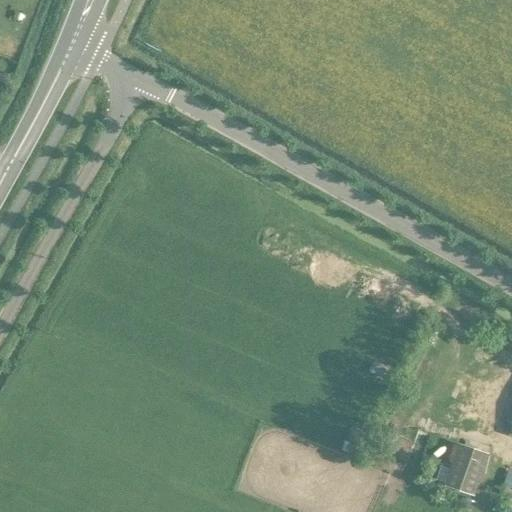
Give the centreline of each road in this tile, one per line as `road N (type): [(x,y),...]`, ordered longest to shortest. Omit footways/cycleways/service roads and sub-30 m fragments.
road 1 (unclassified): [(511,287),(70,45)]
road 2 (secondary): [(0,183),(70,45)]
